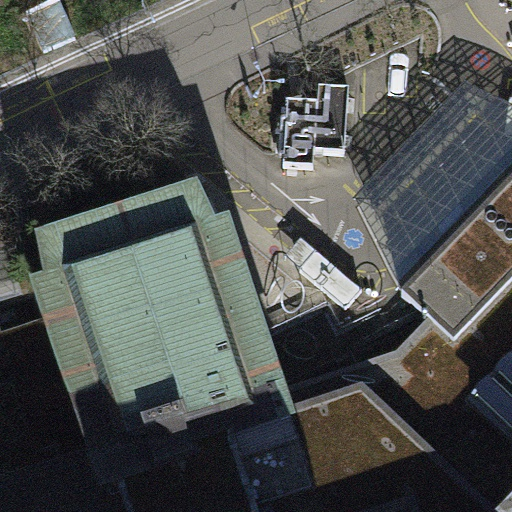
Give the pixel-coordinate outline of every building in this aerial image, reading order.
[(282,171),(315,172),(316,154),(346,155),(348,90),(319,89),(318,104),(285,103),(282,171)] [(429,272),(418,257),(443,239),(470,220),(474,224),(511,185),(511,111),(491,101),(465,89),(407,149),(355,204),(369,232),(404,298),(429,272)] [(511,511),(511,185),(474,224),(470,220),(443,239),(418,257),(429,272),(404,298),(402,300),(431,327),(398,360),(280,399),(290,427),(170,465),(170,468),(97,492),(103,511),(122,506),(123,511),(511,511)] [(0,493),(92,464),(97,479),(93,480),(97,492),(170,468),(170,465),(290,427),(280,399),(227,234),(213,238),(196,200),(40,250),(49,292),(37,296),(46,326),(0,340),(0,493)] [(0,277),(0,304),(24,297),(16,272),(0,277)] [(92,464),(0,493),(0,511),(123,511),(122,506),(103,511),(97,492),(93,480),(97,479),(92,464)]
